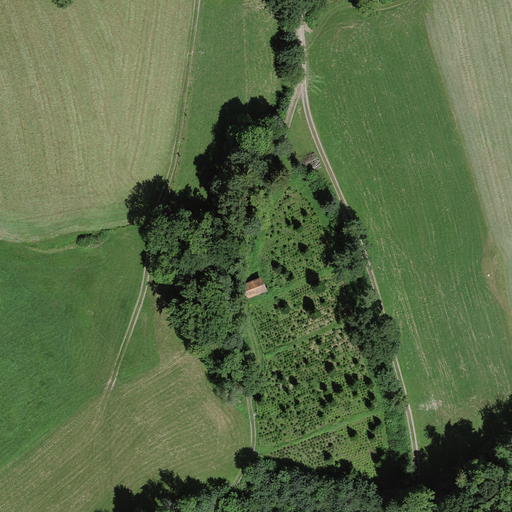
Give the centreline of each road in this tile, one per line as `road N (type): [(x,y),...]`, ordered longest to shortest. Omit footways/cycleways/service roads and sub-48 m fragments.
road 1 (track): [(195,511),(236,479),(249,457),(251,409),(221,297),(304,57),(332,13),(414,0)]
road 2 (track): [(295,0),(304,104),(380,304),(412,440),(419,511)]
road 3 (track): [(121,376),(173,168),(197,0)]
